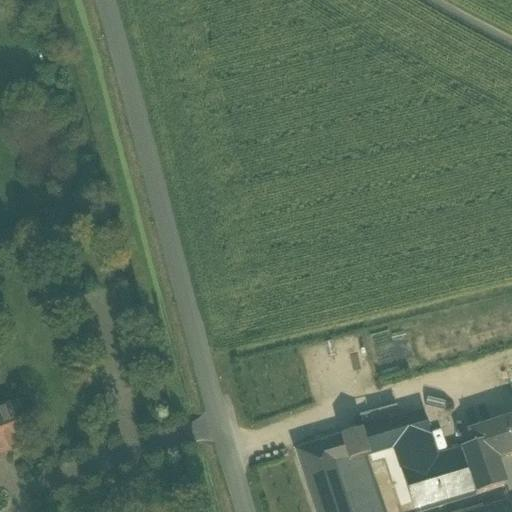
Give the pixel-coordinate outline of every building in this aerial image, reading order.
[(0,409),(0,456),(24,447),(8,406),(0,409)] [(393,449),(404,481),(434,472),(439,470),(436,458),(421,414),(384,426),(393,449)] [(511,420),(470,435),(474,446),(488,442),(493,456),(511,449),(511,420)] [(384,426),(360,433),(366,457),(367,457),(393,449),(384,426)] [(360,433),(341,439),(350,462),(366,457),(360,433)] [(338,465),(350,462),(341,439),(330,442),(338,465)] [(295,453),(314,511),(353,511),(338,465),(330,442),(295,453)] [(503,487),(493,456),(488,442),(474,446),(460,451),(475,497),(503,487)] [(445,506),(475,497),(460,451),(436,458),(439,470),(434,472),(445,506)] [(384,511),(367,457),(366,457),(350,462),(338,465),(353,511),(384,511)] [(424,511),(445,506),(434,472),(404,481),(415,511),(424,511)] [(508,503),(481,511),(500,511),(510,509),(508,503)]
